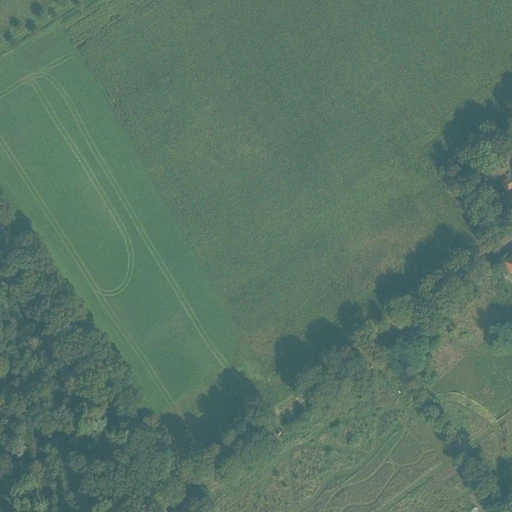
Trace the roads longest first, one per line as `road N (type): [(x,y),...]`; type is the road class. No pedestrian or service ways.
road 1 (track): [(511,246),(178,498)]
road 2 (track): [(178,498),(0,239)]
